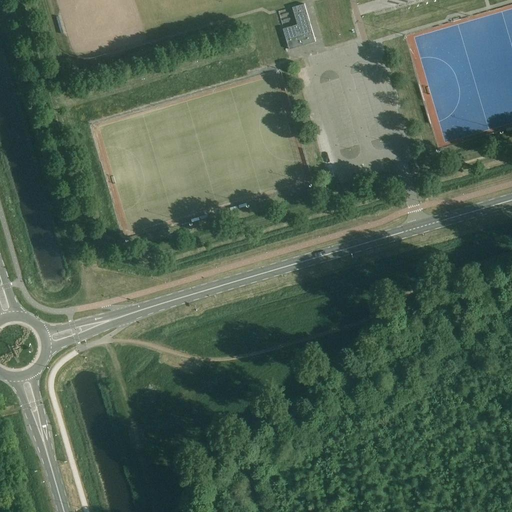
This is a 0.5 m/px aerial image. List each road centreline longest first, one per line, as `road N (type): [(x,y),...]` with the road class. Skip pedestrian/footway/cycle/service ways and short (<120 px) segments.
road 1 (tertiary): [(103,322),(511,200)]
road 2 (track): [(159,511),(109,341)]
